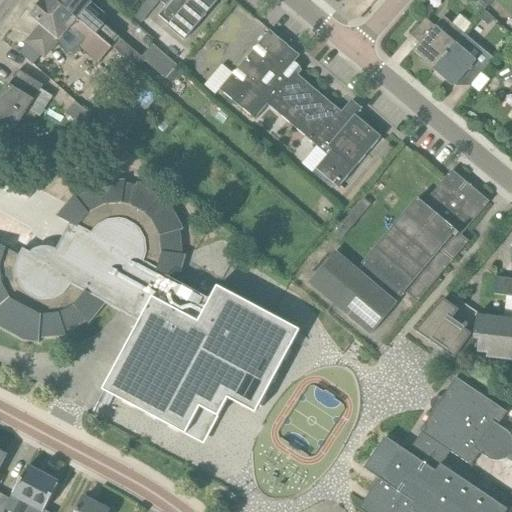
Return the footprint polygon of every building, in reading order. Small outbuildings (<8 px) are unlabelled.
[(112,48),(55,0),(49,0),(47,3),(44,1),(33,15),(40,21),(59,37),(58,39),(66,53),(71,50),(73,55),(82,49),(98,64),(112,48)] [(55,0),(112,48),(121,38),(105,24),(104,25),(87,10),(92,4),(88,0),(55,0)] [(158,0),(167,7),(159,16),(185,39),(219,0),(158,0)] [(473,0),(485,10),(493,0),(492,0),(473,0)] [(131,16),(140,24),(149,14),(139,6),(131,16)] [(464,34),(443,17),(435,27),(425,18),(411,36),(420,44),(413,52),(435,69),(456,43),(464,34)] [(342,113),(289,68),(299,56),(270,30),(220,90),(255,120),(268,105),(327,156),(316,169),(338,188),(381,137),(355,115),(352,118),(344,111),(342,113)] [(470,87),(484,69),(476,62),(476,61),(456,43),(435,69),(455,86),(461,79),(470,87)] [(152,45),(142,58),(143,59),(173,84),(182,73),(179,70),(152,45)] [(144,114),(160,94),(131,70),(114,89),(144,114)] [(43,86),(19,71),(10,85),(9,85),(0,99),(0,121),(21,134),(31,117),(26,114),(43,86)] [(84,128),(93,117),(75,102),(66,113),(84,128)] [(123,140),(134,126),(124,118),(113,132),(123,140)] [(385,164),(395,151),(388,145),(377,157),(385,164)] [(461,236),(489,202),(452,171),(424,205),(417,199),(362,265),(401,297),(405,292),(417,302),(468,242),(461,236)] [(30,199),(36,188),(17,178),(11,189),(30,199)] [(0,245),(0,327),(39,344),(40,339),(66,335),(92,320),(117,343),(215,400),(264,311),(227,292),(220,304),(177,282),(186,255),(182,255),(179,233),(182,230),(170,206),(168,209),(159,200),(160,196),(137,183),(136,187),(125,186),(125,181),(97,185),(98,188),(77,199),(75,196),(57,218),(82,230),(77,245),(67,249),(60,245),(58,249),(47,248),(39,248),(31,253),(23,249),(20,256),(0,245)] [(346,247),(376,211),(362,200),(332,235),(346,247)] [(370,334),(396,304),(335,252),(309,283),(370,334)] [(511,279),(497,278),(495,295),(511,297),(511,318),(477,315),(474,342),(473,353),(478,353),(488,354),(487,359),(511,362),(511,279)] [(473,353),(474,342),(467,341),(472,334),(452,320),(459,310),(443,299),(416,332),(455,359),(460,350),(473,353)] [(511,454),(511,452),(511,436),(508,432),(498,425),(507,413),(456,378),(420,431),(421,433),(413,446),(441,465),(450,451),(471,466),(479,453),(490,459),(495,461),(501,461),(507,458),(511,454)] [(408,453),(385,438),(364,469),(379,479),(359,509),(363,511),(506,511),(508,510),(441,465),(413,446),(408,453)] [(41,511),(44,511),(59,485),(27,468),(12,496),(41,511)] [(4,511),(11,500),(0,493),(0,511),(4,511)] [(109,511),(110,511),(84,498),(76,511),(109,511)]
